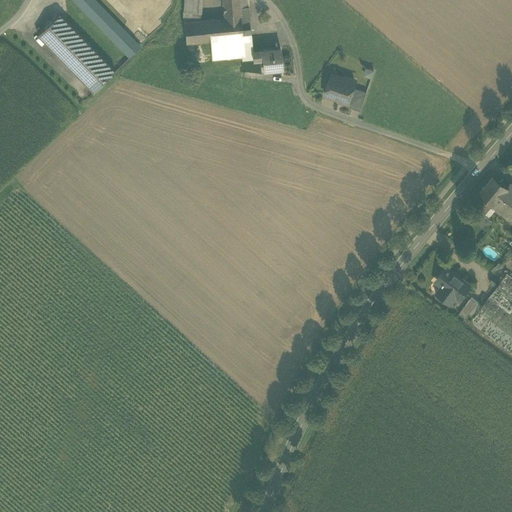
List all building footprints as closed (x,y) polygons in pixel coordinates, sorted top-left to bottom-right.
[(130,37),(94,0),(72,0),(129,58),(140,47),(130,37)] [(183,0),(183,12),(201,13),(201,0),(183,0)] [(241,17),(241,16),(240,8),(239,0),(222,0),(224,19),(241,17)] [(200,20),(201,13),(183,12),(183,21),(200,20)] [(37,36),(93,93),(115,72),(59,15),(37,36)] [(241,29),(241,17),(224,19),(200,20),(183,21),(186,44),(210,41),(212,60),(242,57),(242,61),(253,60),(252,51),(253,51),(250,28),(248,28),(241,29)] [(262,59),(263,71),(282,69),(280,48),(261,50),(253,51),(252,51),(253,60),(262,59)] [(364,75),(372,76),(373,69),(365,67),(364,75)] [(348,103),(354,88),(355,83),(354,80),(347,78),(344,80),(335,77),(332,86),(328,84),(324,94),(344,101),(344,102),(348,103)] [(347,106),(360,111),(366,92),(354,88),(348,103),(347,106)] [(479,194),(485,199),(492,205),(493,206),(508,187),(507,187),(494,176),(479,194)] [(511,185),(510,184),(507,187),(508,187),(493,206),(492,205),(511,221),(511,185)] [(492,205),(485,199),(477,209),(484,215),(492,205)] [(436,293),(451,303),(458,293),(462,296),(471,286),(446,267),(438,278),(443,282),(442,284),(443,284),(436,293)] [(511,277),(507,273),(470,322),(511,353),(511,277)] [(450,305),(451,303),(436,293),(435,294),(450,305)] [(459,314),(465,318),(478,302),(471,297),(459,314)]
